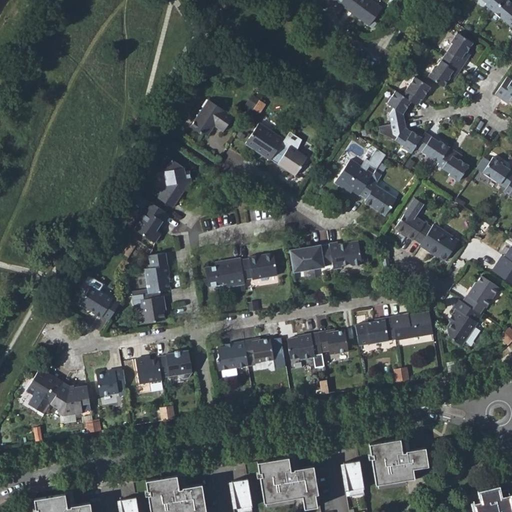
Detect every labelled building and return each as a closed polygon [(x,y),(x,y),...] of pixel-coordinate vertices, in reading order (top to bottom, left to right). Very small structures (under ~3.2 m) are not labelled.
[(381,6),(373,0),(344,0),(342,4),(368,24),(381,6)] [(483,0),(485,1),(484,2),(494,11),(503,0),(483,0)] [(511,2),(508,0),(503,0),(494,11),(511,26),(511,2)] [(453,44),(446,56),(462,68),(466,61),(462,58),(466,52),(468,52),(474,43),(458,33),(451,43),(453,44)] [(462,58),(466,61),(471,55),(468,52),(466,52),(462,58)] [(453,71),(458,74),(462,68),(446,56),(438,69),(435,67),(429,77),(444,87),(450,77),(450,76),(453,71)] [(450,77),(455,79),(458,74),(453,71),(450,76),(450,77)] [(415,77),(403,95),(412,101),(417,105),(422,99),(423,95),(426,97),(431,88),(415,77)] [(509,101),(511,102),(511,81),(507,78),(495,94),(502,99),(506,94),(511,98),(509,101)] [(404,112),(412,101),(403,95),(396,91),(388,104),(394,108),(390,114),(391,123),(406,121),(404,112)] [(503,100),(507,103),(509,101),(511,98),(506,94),(502,99),(503,100)] [(205,127),(211,130),(215,124),(224,130),(234,115),(209,98),(202,109),(199,109),(197,113),(198,116),(192,125),(202,132),(203,130),(205,127)] [(259,100),(254,108),(260,112),(265,104),(259,100)] [(403,147),(411,153),(416,146),(422,136),(413,130),(412,132),(407,128),(406,121),(391,123),(380,125),(381,132),(393,130),(394,134),(398,137),(396,141),(403,146),(403,147)] [(261,154),(270,160),(281,143),(284,139),(259,122),(245,143),(254,149),(254,147),(262,152),(261,154)] [(416,146),(439,162),(450,146),(441,140),(440,142),(425,132),(422,136),(416,146)] [(288,147),(281,143),(270,160),(295,177),(308,156),(289,144),(288,147)] [(453,156),(456,150),(450,146),(439,162),(438,164),(452,173),(451,174),(460,181),(470,165),(460,159),(459,160),(453,156)] [(453,156),(459,160),(460,159),(463,155),(456,150),(453,156)] [(476,169),(506,188),(511,178),(511,171),(502,165),(503,163),(494,157),(490,162),(483,158),(476,169)] [(173,206),(191,179),(186,176),(185,170),(185,166),(172,158),(165,169),(167,182),(164,188),(158,189),(154,194),(173,206)] [(349,186),(360,193),(370,177),(373,172),(350,158),(335,180),(347,188),(349,186)] [(373,172),(370,177),(360,193),(367,197),(365,200),(385,213),(395,197),(375,184),(381,173),(375,169),(373,172)] [(414,239),(420,243),(424,238),(432,226),(415,215),(423,203),(415,197),(395,228),(413,240),(414,239)] [(163,220),(169,212),(148,198),(143,206),(144,207),(136,218),(139,220),(134,228),(155,241),(161,232),(156,229),(162,220),(163,220)] [(458,239),(434,223),(432,226),(424,238),(420,243),(420,244),(431,251),(432,251),(445,259),(458,239)] [(135,244),(130,241),(123,251),(128,255),(135,244)] [(337,241),(329,242),(333,264),(334,267),(342,266),(342,263),(349,263),(352,264),(367,261),(366,249),(360,250),(359,242),(355,243),(351,241),(338,243),(337,241)] [(325,264),(333,264),(329,242),(321,244),(320,243),(291,248),(295,272),(305,270),(315,268),(325,266),(325,264)] [(493,270),(511,282),(511,246),(501,261),(500,260),(493,270)] [(166,264),(165,251),(150,254),(151,263),(146,264),(147,267),(144,268),(149,292),(161,290),(170,288),(168,274),(169,274),(168,264),(166,264)] [(251,257),(241,258),(244,278),(253,277),(254,279),(278,274),(274,251),(250,255),(251,257)] [(227,287),(245,284),(244,278),(241,258),(241,257),(224,259),(224,263),(206,266),(210,287),(227,284),(227,287)] [(389,257),(382,258),(384,269),(391,268),(389,257)] [(315,268),(305,270),(307,280),(317,278),(315,268)] [(470,295),(468,294),(463,301),(480,312),(484,305),(485,306),(499,287),(482,275),(478,281),(477,280),(472,288),(474,289),(470,295)] [(102,314),(109,318),(119,301),(98,289),(98,290),(89,286),(85,294),(83,292),(78,300),(94,309),(92,311),(101,316),(102,314)] [(142,300),(146,322),(166,319),(164,304),(166,304),(164,295),(162,296),(161,290),(149,292),(143,292),(145,299),(142,300)] [(475,319),(480,312),(463,301),(459,298),(455,305),(458,308),(453,314),(455,315),(448,326),(450,336),(462,345),(479,321),(475,319)] [(395,338),(432,333),(429,311),(414,314),(408,317),(407,314),(392,316),(395,338)] [(359,344),(395,338),(392,316),(384,317),(384,319),(355,324),(359,344)] [(326,330),(319,331),(322,350),(329,349),(330,353),(348,350),(344,332),(327,333),(326,330)] [(315,353),(323,352),(322,350),(319,331),(302,333),(303,335),(297,336),(296,335),(287,336),(290,357),(301,356),(301,358),(316,355),(315,353)] [(251,338),(244,340),(247,359),(255,357),(255,361),(273,358),(269,337),(252,340),(251,338)] [(218,369),(247,363),(247,359),(244,340),(234,341),(234,344),(226,345),(217,347),(218,355),(217,357),(218,369)] [(165,355),(158,356),(158,358),(161,377),(177,375),(183,378),(188,377),(193,371),(189,349),(165,353),(165,355)] [(140,383),(162,380),(161,377),(158,358),(144,361),(144,358),(136,359),(140,383)] [(400,367),(402,379),(410,378),(407,365),(400,366),(400,367)] [(400,367),(394,368),(396,380),(402,379),(400,367)] [(117,389),(125,387),(122,368),(114,369),(114,372),(96,375),(100,397),(118,394),(117,389)] [(38,410),(44,414),(47,409),(63,383),(41,369),(26,393),(34,397),(29,405),(38,410)] [(327,379),(321,380),(323,392),(329,391),(327,379)] [(69,386),(63,383),(47,409),(56,414),(57,411),(64,415),(83,412),(82,410),(82,404),(90,402),(87,387),(74,388),(69,389),(69,386)] [(166,406),(168,418),(175,417),(173,405),(166,406)] [(160,407),(162,419),(168,418),(166,406),(160,407)] [(93,421),(86,422),(87,431),(95,430),(93,421)] [(34,427),(35,440),(42,439),(40,426),(34,427)] [(406,448),(404,435),(369,441),(376,482),(378,481),(405,477),(414,475),(412,465),(428,463),(425,444),(406,448)] [(294,465),(292,454),(257,459),(264,501),(266,501),(293,496),(302,495),(304,508),(318,506),(315,493),(318,492),(313,463),(294,465)] [(348,489),(364,486),(359,458),(343,461),(348,489)] [(182,484),(181,472),(145,478),(150,511),(203,511),(206,511),(201,481),(182,484)] [(235,508),(252,506),(247,477),(231,480),(235,508)] [(378,481),(379,487),(406,482),(405,477),(378,481)] [(464,511),(506,511),(501,492),(492,494),(491,488),(472,493),(475,507),(464,510),(464,511)] [(71,503),(69,490),(34,496),(36,511),(91,511),(89,500),(71,503)] [(121,511),(137,511),(135,496),(119,498),(121,511)] [(266,501),(267,507),(294,502),(293,496),(266,501)]
